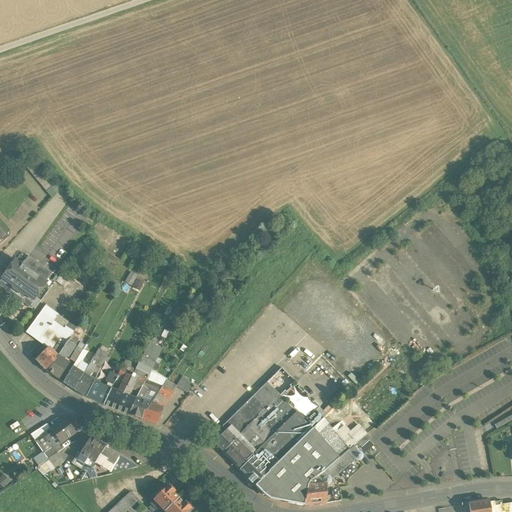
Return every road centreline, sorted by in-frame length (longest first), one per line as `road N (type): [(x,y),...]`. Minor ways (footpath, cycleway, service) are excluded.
road 1 (tertiary): [(264,511),(185,446),(67,400),(30,373),(0,334)]
road 2 (track): [(0,53),(153,0)]
road 3 (tertiary): [(511,489),(351,511)]
